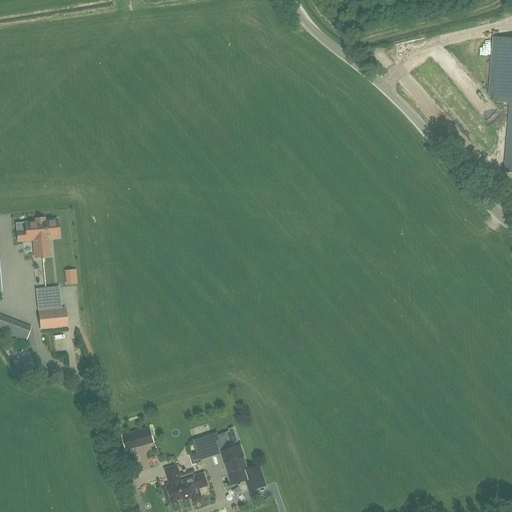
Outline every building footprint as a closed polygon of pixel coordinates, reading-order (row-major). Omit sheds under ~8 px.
[(496,99),(510,101),(504,172),(511,172),(511,37),(501,37),(496,99)] [(388,52),(382,59),(391,69),(398,63),(388,52)] [(39,221),(42,257),(50,256),(48,238),(59,237),(57,220),(44,221),(44,218),(35,219),(35,220),(35,222),(39,221)] [(33,240),(35,257),(42,257),(39,221),(35,222),(16,223),(18,241),(33,240)] [(40,330),(67,327),(65,307),(38,310),(40,330)] [(0,332),(25,342),(31,327),(0,314),(0,332)] [(153,442),(150,428),(122,436),(126,450),(153,442)] [(222,452),(232,449),(230,444),(238,441),(233,428),(229,429),(229,431),(218,435),(218,432),(192,440),(196,453),(211,448),(213,456),(222,453),(222,452)] [(239,447),(237,447),(232,449),(222,452),(222,453),(232,484),(249,479),(239,447)] [(190,498),(185,480),(181,481),(176,466),(165,470),(167,477),(168,477),(171,484),(166,486),(171,504),(176,502),(190,498)] [(185,480),(190,498),(192,503),(201,501),(198,488),(207,485),(203,474),(196,476),(185,480)]
